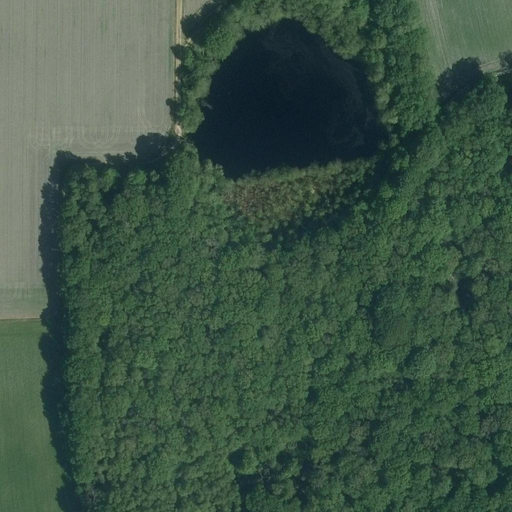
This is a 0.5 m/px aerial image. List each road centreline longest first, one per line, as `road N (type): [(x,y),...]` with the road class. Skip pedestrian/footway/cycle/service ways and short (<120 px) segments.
road 1 (track): [(84,511),(69,363),(64,178),(86,163),(170,157),(177,74)]
road 2 (track): [(511,474),(379,511)]
